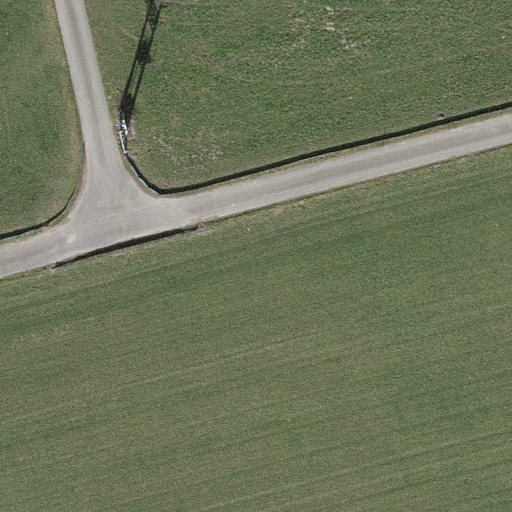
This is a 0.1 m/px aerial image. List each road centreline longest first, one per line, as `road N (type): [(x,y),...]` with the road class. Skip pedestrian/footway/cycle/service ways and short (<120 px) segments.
road 1 (track): [(511,126),(123,227)]
road 2 (track): [(68,0),(123,227)]
road 3 (track): [(123,227),(0,259)]
